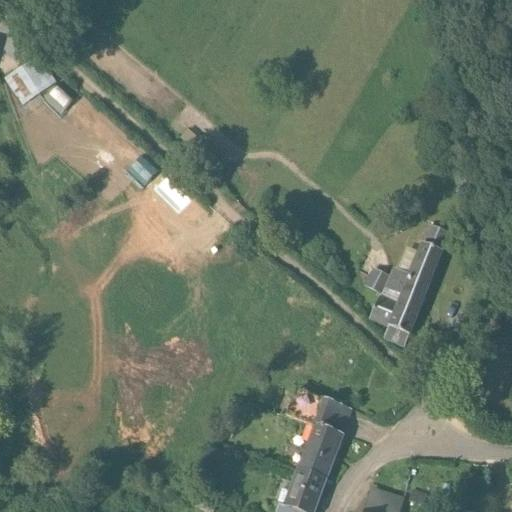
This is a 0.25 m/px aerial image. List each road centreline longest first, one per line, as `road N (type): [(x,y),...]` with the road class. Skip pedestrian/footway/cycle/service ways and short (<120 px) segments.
road 1 (residential): [(0,8),(396,365),(429,431)]
road 2 (residential): [(429,431),(382,456),(344,493),(337,511)]
